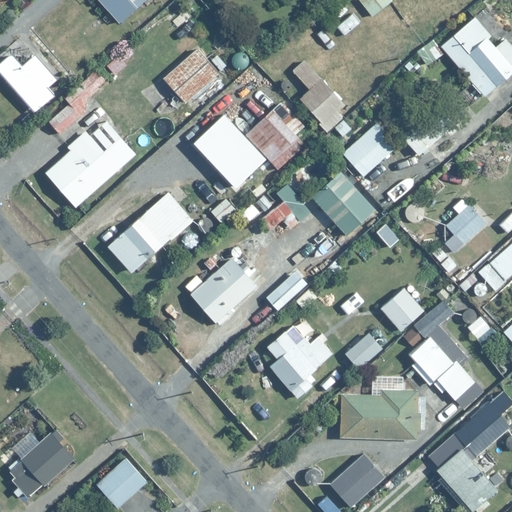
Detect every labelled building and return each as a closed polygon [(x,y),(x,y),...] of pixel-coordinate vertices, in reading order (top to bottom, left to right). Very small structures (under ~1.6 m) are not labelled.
[(90,0),(91,1),(92,0),(97,0),(117,22),(141,0),(90,0)] [(360,0),(372,14),(389,0),(360,0)] [(491,34),(473,13),(439,42),(484,95),(511,71),(511,44),(504,36),(494,44),(488,37),(491,34)] [(60,76),(25,36),(0,56),(0,71),(33,110),(54,91),(49,86),(60,76)] [(157,37),(133,57),(152,82),(177,61),(157,37)] [(198,42),(162,76),(184,101),(221,67),(198,42)] [(303,57),(292,68),(309,87),(298,96),(319,120),(318,121),(326,130),(338,120),(334,115),(346,105),(303,57)] [(64,96),(68,101),(47,120),(59,134),(82,114),(79,111),(89,102),(84,96),(108,75),(100,65),(64,96)] [(256,68),(231,91),(248,110),(273,87),(256,68)] [(282,98),(245,133),(277,167),(314,131),(282,98)] [(436,104),(401,137),(418,154),(453,122),(436,104)] [(347,138),(351,143),(341,152),(362,175),(399,143),(377,119),(372,124),(367,119),(347,138)] [(75,204),(114,170),(80,131),(67,143),(72,148),(45,171),(75,204)] [(243,133),(231,145),(256,171),(268,159),(243,133)] [(375,207),(340,168),(311,194),(346,233),(375,207)] [(294,188),(260,217),(270,228),(282,218),(290,227),(311,210),(294,188)] [(107,242),(131,269),(169,236),(171,238),(193,219),(166,189),(107,242)] [(227,195),(210,209),(219,220),(236,205),(227,195)] [(461,196),(451,205),(458,212),(446,223),(454,233),(448,238),(457,247),(485,221),(461,196)] [(511,239),(479,270),(496,289),(511,274),(511,239)] [(218,324),(236,308),(233,304),(255,284),(229,255),(188,292),(218,324)] [(300,286),(289,273),(265,294),(276,307),(300,286)] [(403,283),(379,305),(400,330),(425,308),(403,283)] [(436,378),(455,399),(462,408),(483,390),(475,382),(477,380),(461,362),(468,356),(439,323),(452,312),(440,299),(413,323),(401,333),(414,347),(408,352),(413,359),(409,362),(429,384),(436,378)] [(481,313),(467,326),(484,345),(498,333),(481,313)] [(511,319),(501,329),(511,341),(511,319)] [(298,346),(283,328),(265,343),(276,356),(268,363),(297,398),(314,384),(305,373),(332,352),(315,331),(298,346)] [(368,331),(344,352),(358,368),(382,346),(368,331)] [(511,357),(496,340),(482,352),(503,376),(511,368),(511,357)] [(418,387),(380,386),(380,392),(339,391),(338,435),(417,436),(418,387)] [(497,414),(511,401),(511,396),(504,387),(451,429),(473,455),(508,427),(497,414)] [(11,476),(17,483),(11,488),(17,495),(22,490),(27,495),(74,455),(50,427),(38,438),(30,429),(11,445),(21,456),(8,468),(13,474),(11,476)] [(467,511),(468,511),(496,487),(459,448),(455,452),(444,439),(429,453),(438,464),(435,467),(441,474),(436,478),(467,511)] [(363,451),(329,482),(351,505),(384,473),(363,451)] [(93,481),(116,507),(149,479),(126,452),(93,481)]
